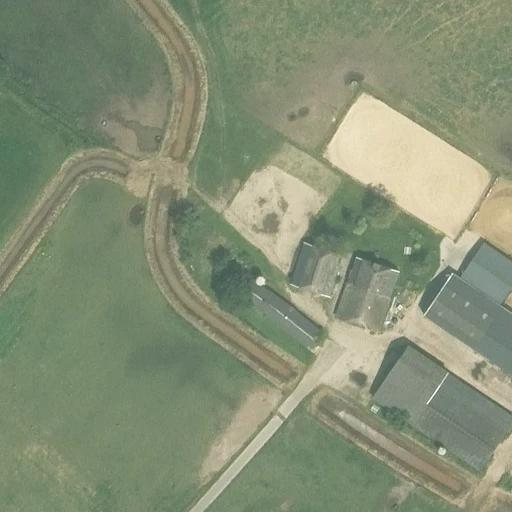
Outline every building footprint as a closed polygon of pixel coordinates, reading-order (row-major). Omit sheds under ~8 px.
[(289,283),(327,296),(341,254),(303,241),(289,283)] [(511,262),(484,243),(460,278),(500,305),(511,287),(511,262)] [(376,331),(397,271),(355,256),(335,317),(376,331)] [(306,346),(318,330),(250,281),(238,297),(306,346)] [(511,314),(504,309),(475,350),(511,375),(511,314)] [(511,416),(408,346),(373,398),(379,402),(480,470),(499,443),(511,423),(511,416)]
